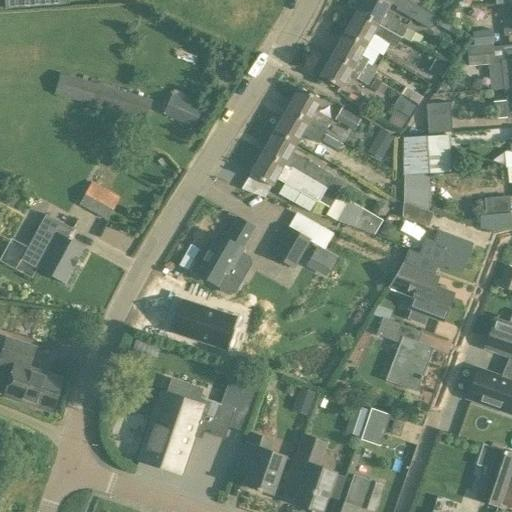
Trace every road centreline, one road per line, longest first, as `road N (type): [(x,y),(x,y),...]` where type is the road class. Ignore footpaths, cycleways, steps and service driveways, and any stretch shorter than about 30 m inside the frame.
road 1 (unclassified): [(73,443),(135,284),(310,0)]
road 2 (residential): [(398,511),(494,240),(511,235)]
road 3 (unclassified): [(204,511),(66,463)]
